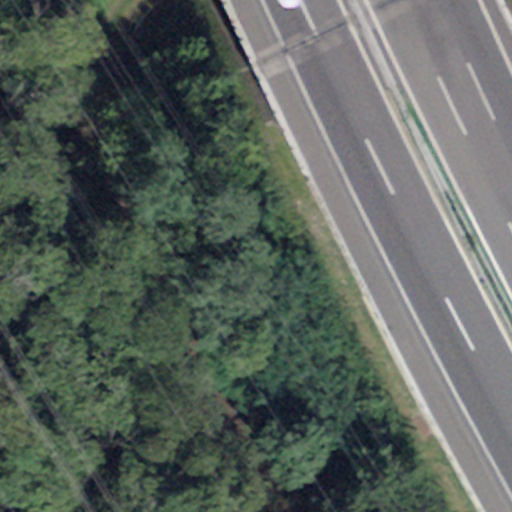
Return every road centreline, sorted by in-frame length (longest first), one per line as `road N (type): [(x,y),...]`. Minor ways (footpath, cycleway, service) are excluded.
road 1 (track): [(285,511),(136,261),(110,198),(105,80),(120,18),(133,0)]
road 2 (motorway): [(318,0),(511,432)]
road 3 (motorway): [(511,173),(435,0)]
